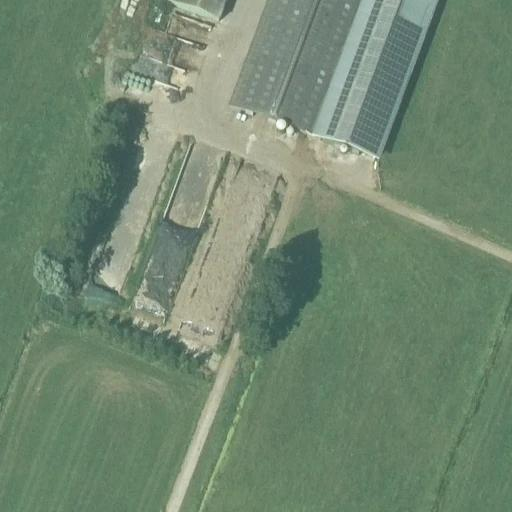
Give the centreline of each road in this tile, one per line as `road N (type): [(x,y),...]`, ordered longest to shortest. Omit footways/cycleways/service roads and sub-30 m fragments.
road 1 (track): [(0,472),(73,298),(213,351),(227,349),(241,335),(305,173)]
road 2 (track): [(511,258),(364,196)]
